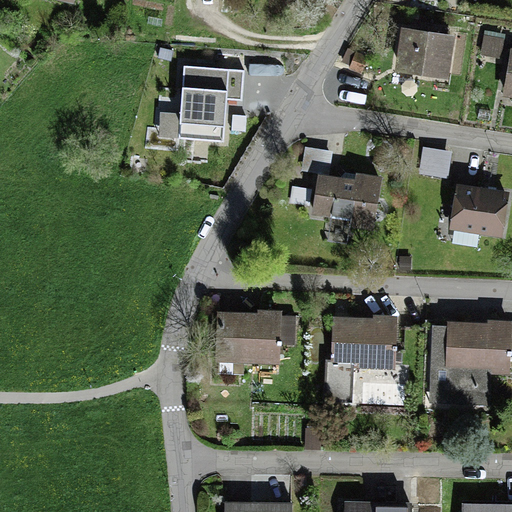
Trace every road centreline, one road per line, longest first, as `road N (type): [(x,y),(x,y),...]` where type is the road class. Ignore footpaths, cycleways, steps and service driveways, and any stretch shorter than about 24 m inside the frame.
road 1 (residential): [(178,460),(511,464)]
road 2 (residential): [(199,267),(253,279),(511,290)]
road 3 (residential): [(291,114),(511,147)]
road 4 (residential): [(199,267),(170,374),(178,460)]
road 5 (residential): [(291,114),(199,267)]
road 6 (residential): [(366,0),(291,114)]
